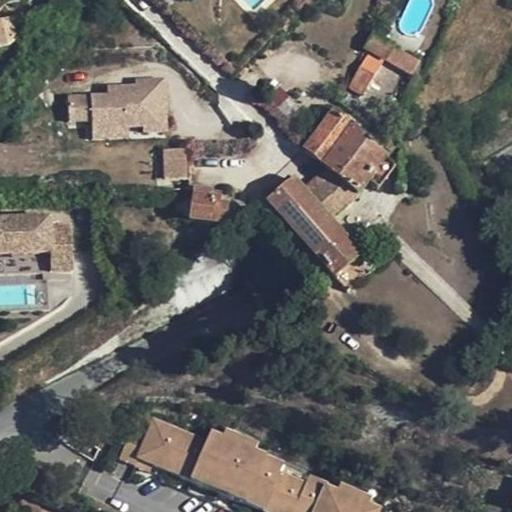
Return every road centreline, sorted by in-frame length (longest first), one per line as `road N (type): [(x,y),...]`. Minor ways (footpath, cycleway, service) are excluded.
road 1 (unclassified): [(511,152),(14,413)]
road 2 (residential): [(152,511),(46,447),(14,413)]
